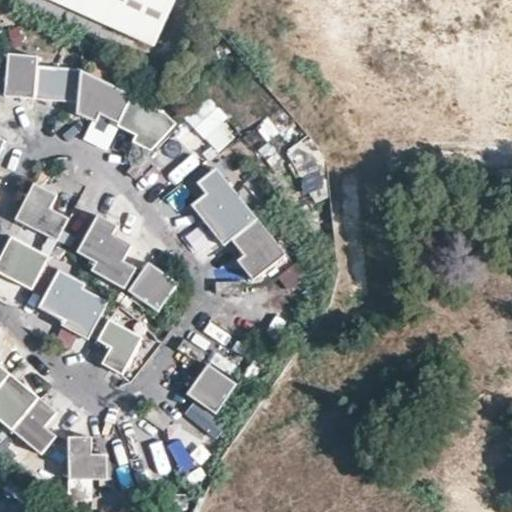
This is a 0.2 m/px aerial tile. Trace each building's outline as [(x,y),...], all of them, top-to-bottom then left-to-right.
[(174,0),(50,0),(154,47),(174,0)] [(39,56),(8,54),(5,97),(35,99),(37,67),(39,56)] [(81,70),(37,67),(35,99),(78,103),(81,70)] [(101,115),(119,124),(132,97),(133,95),(81,70),(78,103),(77,114),(97,124),(101,115)] [(170,131),(151,114),(153,107),(132,97),(119,124),(118,127),(137,136),(133,143),(151,151),(170,131)] [(205,139),(217,153),(240,132),(208,98),(172,131),(191,152),(205,139)] [(177,124),(165,113),(153,107),(151,114),(170,131),(177,124)] [(145,152),(127,171),(136,180),(154,161),(145,152)] [(258,219),(217,168),(197,183),(206,194),(192,205),(224,246),(231,241),(258,219)] [(58,195),(34,184),(16,220),(48,236),(67,246),(73,235),(64,230),(69,218),(51,209),(58,195)] [(92,271),(125,290),(137,268),(125,262),(133,245),(114,234),(118,226),(98,215),(77,253),(96,264),(92,271)] [(286,254),(258,219),(231,241),(244,256),(237,261),(253,281),(286,254)] [(60,262),(22,243),(5,277),(43,295),(60,262)] [(129,291),(158,312),(179,284),(149,262),(129,291)] [(295,263),(278,278),(292,292),(308,276),(295,263)] [(87,284),(59,270),(39,308),(64,321),(62,325),(89,340),(109,302),(84,288),(87,284)] [(216,294),(242,294),(242,281),(216,282),(216,294)] [(491,388),(511,372),(511,325),(499,308),(456,341),(491,388)] [(123,375),(143,338),(109,320),(98,341),(111,348),(103,365),(123,375)] [(177,349),(199,364),(206,353),(184,338),(177,349)] [(223,375),(208,364),(187,394),(202,405),(223,375)] [(0,421),(12,431),(40,398),(0,366),(0,421)] [(237,385),(223,375),(202,405),(217,415),(237,385)] [(40,398),(12,431),(41,455),(57,436),(46,427),(58,412),(40,398)] [(151,407),(149,410),(144,417),(165,432),(172,421),(151,407)] [(92,437),(69,437),(69,480),(107,480),(107,455),(92,455),(92,437)]
